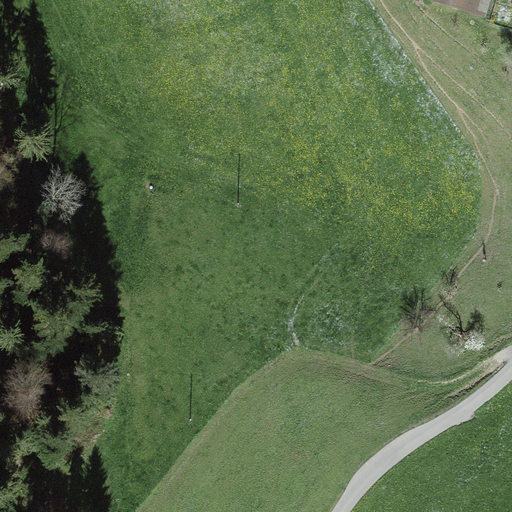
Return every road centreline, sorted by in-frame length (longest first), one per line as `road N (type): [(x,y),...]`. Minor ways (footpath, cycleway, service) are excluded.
road 1 (unclassified): [(511,368),(381,464),(340,511)]
road 2 (track): [(355,369),(432,387),(511,353)]
